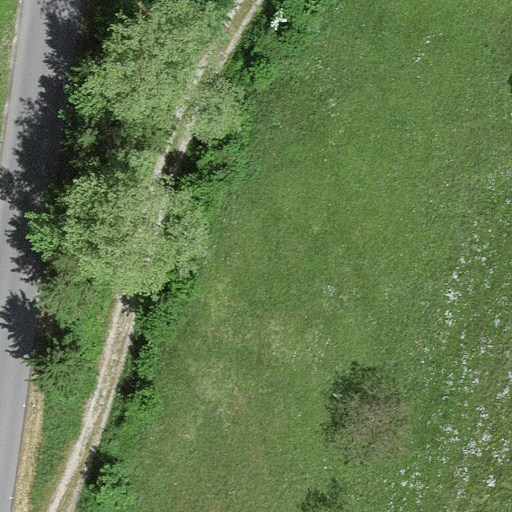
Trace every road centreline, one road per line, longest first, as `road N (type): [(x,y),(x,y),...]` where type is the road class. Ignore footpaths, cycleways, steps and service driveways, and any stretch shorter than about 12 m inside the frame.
road 1 (track): [(251,0),(165,171),(122,337),(61,511)]
road 2 (tertiary): [(0,402),(56,0)]
